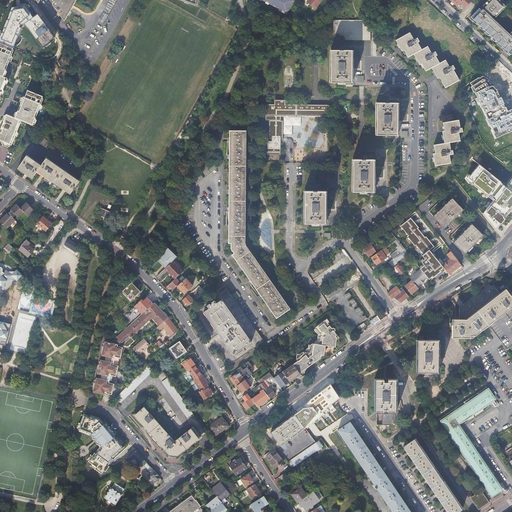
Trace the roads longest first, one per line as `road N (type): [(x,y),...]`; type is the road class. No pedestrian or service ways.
road 1 (unclassified): [(243,429),(180,314),(136,268),(20,186)]
road 2 (secondary): [(243,429),(395,318)]
road 3 (unknown): [(112,416),(150,381),(214,453)]
road 4 (residential): [(352,400),(425,511)]
road 5 (secondary): [(395,318),(503,246)]
